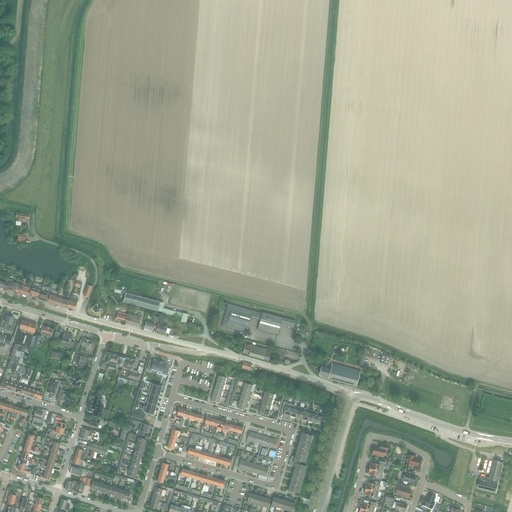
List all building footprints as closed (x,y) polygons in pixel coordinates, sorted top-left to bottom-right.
[(16,217),(17,218),(16,221),(22,221),(22,218),(29,220),(30,215),(17,213),(16,217)] [(18,239),(17,242),(18,242),(25,243),(26,243),(26,241),(25,241),(25,238),(26,235),(19,234),(18,239)] [(8,279),(5,288),(15,291),(17,282),(13,281),(13,280),(8,279)] [(18,283),(15,291),(29,296),(32,288),(24,285),(18,283)] [(42,287),(39,298),(47,301),(49,292),(44,291),(44,290),(45,286),(43,285),(42,287)] [(32,287),(30,295),(38,298),(41,290),(32,287)] [(123,293),(122,297),(124,298),(124,299),(124,302),(136,305),(158,311),(160,302),(138,296),(126,293),(126,292),(125,292),(124,292),(123,292),(123,293)] [(50,293),(48,301),(55,304),(57,296),(50,293)] [(57,296),(55,304),(61,305),(63,300),(64,298),(57,296)] [(70,301),(68,307),(75,309),(77,303),(78,300),(76,300),(77,298),(72,296),(71,298),(70,301)] [(63,300),(61,305),(62,306),(68,307),(70,300),(64,298),(63,300)] [(247,333),(251,318),(260,320),(258,329),(278,335),(279,329),(281,324),(294,327),(295,321),(262,312),(262,313),(228,303),(222,326),(247,333)] [(162,312),(162,314),(164,314),(181,319),(181,322),(186,323),(188,314),(183,312),(183,313),(176,311),(164,308),(163,308),(163,309),(162,312)] [(117,317),(116,319),(125,322),(125,323),(138,326),(141,316),(138,315),(135,315),(128,313),(127,313),(125,313),(118,311),(117,317)] [(5,325),(4,329),(12,332),(15,323),(13,322),(14,318),(13,317),(14,317),(11,316),(8,315),(5,323),(6,323),(5,325)] [(22,320),(19,331),(33,335),(37,324),(22,320)] [(146,321),(144,328),(153,330),(155,324),(146,321)] [(159,322),(156,330),(166,333),(168,325),(159,322)] [(43,326),(41,333),(42,333),(42,334),(44,335),(44,334),(47,334),(47,337),(51,338),(53,329),(49,328),(49,327),(47,327),(43,326)] [(300,326),(299,330),(297,329),(295,335),(304,338),(307,328),(300,326)] [(32,347),(36,336),(33,335),(19,331),(15,342),(32,347)] [(62,341),(61,344),(67,345),(69,346),(72,347),(74,343),(74,342),(71,342),(73,335),(64,332),(62,341)] [(37,334),(33,345),(38,347),(42,336),(37,334)] [(4,342),(10,344),(13,337),(6,335),(4,342)] [(82,343),(82,345),(81,348),(86,350),(87,347),(90,347),(92,341),(84,338),(83,340),(81,339),(80,343),(82,343)] [(16,343),(14,349),(22,352),(24,353),(26,347),(16,343)] [(255,346),(246,343),(243,352),(249,354),(249,355),(264,359),(269,361),(272,348),(268,347),(268,349),(256,346),(257,345),(255,345),(255,346)] [(363,354),(363,356),(376,360),(379,353),(365,348),(363,354)] [(14,349),(12,355),(20,358),(22,352),(14,349)] [(102,360),(99,367),(104,369),(105,368),(105,369),(108,370),(109,366),(116,368),(117,365),(120,355),(110,352),(107,362),(102,360)] [(79,355),(78,355),(76,354),(74,362),(78,363),(77,365),(78,366),(76,371),(80,372),(82,366),(82,367),(83,364),(86,365),(87,362),(91,364),(93,358),(88,357),(88,358),(79,355)] [(387,365),(390,357),(383,354),(380,362),(387,365)] [(12,355),(10,361),(18,364),(20,358),(12,355)] [(120,355),(117,365),(123,367),(126,357),(126,358),(120,357),(120,355)] [(119,375),(118,377),(124,379),(129,380),(131,381),(139,383),(144,367),(139,366),(138,371),(133,370),(135,365),(136,360),(126,357),(123,367),(122,373),(120,372),(119,375)] [(149,361),(147,369),(151,370),(151,369),(157,371),(160,361),(154,359),(153,362),(149,361)] [(16,370),(18,364),(10,361),(8,367),(16,370)] [(160,361),(157,371),(163,372),(163,374),(167,375),(169,367),(170,367),(170,365),(166,364),(167,363),(163,362),(160,361)] [(250,370),(251,368),(252,364),(243,362),(242,368),(250,370)] [(329,377),(328,378),(356,386),(360,370),(332,363),(331,369),(322,366),(319,375),(329,377)] [(219,375),(217,382),(224,384),(226,377),(219,375)] [(68,376),(67,379),(72,381),(71,384),(74,384),(73,386),(74,387),(76,388),(77,387),(77,386),(80,386),(80,385),(81,384),(81,383),(81,382),(82,379),(74,376),(73,377),(68,376)] [(1,386),(8,389),(10,382),(3,379),(3,380),(1,386)] [(57,379),(55,381),(54,382),(50,381),(47,391),(55,394),(57,386),(60,387),(62,381),(57,379)] [(10,382),(8,389),(14,391),(16,384),(10,382)] [(217,382),(215,388),(223,390),(224,384),(217,382)] [(151,383),(149,387),(152,388),(156,389),(161,391),(162,386),(157,385),(153,383),(151,383)] [(245,383),(243,389),(251,392),(253,385),(245,383)] [(16,384),(14,391),(21,393),(23,386),(16,384)] [(23,386),(21,393),(27,395),(30,388),(23,386)] [(149,387),(148,392),(150,393),(155,394),(159,396),(161,391),(156,389),(152,388),(149,387)] [(30,388),(27,395),(34,397),(36,390),(30,388)] [(215,388),(213,394),(221,396),(223,390),(215,388)] [(36,390),(34,397),(41,399),(43,392),(43,390),(40,389),(40,391),(36,390)] [(65,392),(65,390),(63,390),(60,389),(56,400),(60,401),(63,391),(65,392)] [(243,389),(241,396),(249,398),(251,392),(243,389)] [(265,392),(264,395),(264,396),(272,399),(274,394),(265,391),(265,390),(262,389),(262,391),(265,392)] [(74,404),(76,398),(70,396),(71,395),(68,394),(68,395),(63,394),(62,397),(64,398),(63,401),(66,401),(65,402),(68,403),(68,402),(74,404)] [(219,402),(221,396),(213,394),(211,400),(219,402)] [(262,401),(271,404),(272,399),(264,396),(264,395),(260,394),(260,396),(263,397),(262,401)] [(102,397),(94,395),(90,408),(95,409),(94,414),(101,417),(104,407),(100,406),(102,397)] [(241,396),(240,402),(247,404),(249,398),(241,396)] [(146,397),(145,402),(148,402),(157,405),(158,400),(149,398),(146,397)] [(262,403),(261,406),(261,407),(269,409),(271,404),(262,401),(259,399),(258,401),(262,403)] [(284,401),(281,410),(285,411),(284,413),(290,415),(292,408),(291,407),(292,404),(289,403),(284,401)] [(240,402),(238,408),(245,410),(247,404),(240,402)] [(5,403),(3,409),(2,412),(1,416),(4,416),(5,413),(6,410),(9,411),(11,405),(5,403)] [(292,408),(290,415),(296,417),(298,409),(297,409),(294,408),(295,405),(292,404),(291,407),(292,408)] [(10,419),(13,419),(17,407),(11,405),(9,411),(12,412),(10,419)] [(268,415),(269,409),(261,407),(261,406),(257,405),(257,407),(260,408),(259,412),(268,415)] [(298,409),(296,417),(302,419),(304,411),(303,411),(300,410),(301,406),(298,406),(297,409),(298,409)] [(17,407),(13,419),(15,420),(18,413),(21,415),(23,409),(17,407)] [(145,407),(143,413),(153,416),(155,410),(145,407)] [(36,410),(34,415),(42,417),(44,418),(45,416),(46,413),(47,410),(43,409),(42,409),(41,409),(38,408),(37,410),(36,410)] [(29,411),(23,409),(21,415),(24,416),(23,419),(22,418),(21,423),(25,424),(26,420),(27,416),(29,411)] [(177,414),(176,418),(178,418),(181,419),(180,420),(180,422),(180,423),(181,423),(183,424),(184,420),(183,420),(183,419),(182,419),(183,416),(185,411),(179,409),(178,412),(177,414)] [(310,413),(308,420),(314,422),(316,415),(315,414),(313,414),(314,410),(310,409),(309,413),(310,413)] [(139,430),(137,433),(143,435),(145,431),(148,432),(150,426),(142,423),(145,415),(133,411),(131,417),(130,422),(132,422),(132,423),(137,425),(140,426),(139,430)] [(316,415),(314,422),(320,424),(322,416),(318,415),(319,412),(316,411),(315,414),(316,415)] [(196,420),(195,423),(197,423),(198,420),(198,421),(202,422),(203,416),(198,414),(197,414),(195,420),(196,420)] [(32,423),(31,425),(42,428),(42,427),(44,420),(41,419),(42,417),(34,415),(33,420),(32,423)] [(57,415),(55,423),(54,426),(57,427),(65,429),(66,424),(61,422),(63,417),(57,415)] [(89,420),(87,424),(89,424),(88,424),(98,427),(101,428),(102,426),(103,422),(104,422),(105,419),(103,418),(95,416),(94,419),(91,417),(90,420),(89,420)] [(205,423),(204,426),(207,427),(208,424),(211,425),(213,419),(207,417),(205,423)] [(223,428),(223,431),(229,432),(229,430),(231,424),(225,422),(223,428)] [(122,426),(119,438),(124,440),(128,427),(122,426)] [(235,432),(235,434),(237,435),(238,432),(238,433),(241,433),(243,427),(238,426),(237,426),(235,432)] [(46,435),(58,439),(60,434),(63,434),(65,429),(57,427),(56,430),(53,429),(52,432),(50,431),(50,430),(48,429),(47,433),(46,435)] [(83,429),(81,438),(87,440),(86,441),(89,442),(93,443),(93,441),(87,439),(88,436),(91,436),(92,433),(95,434),(96,431),(89,429),(89,431),(83,429)] [(250,431),(247,440),(253,442),(252,445),(253,445),(254,445),(255,443),(254,442),(257,434),(250,431)] [(198,441),(199,438),(200,435),(196,434),(193,433),(191,439),(198,441)] [(301,437),(300,439),(310,442),(312,436),(310,435),(308,434),(302,433),(302,435),(301,436),(301,437)] [(27,440),(33,442),(36,443),(38,437),(35,436),(29,434),(27,440)] [(257,434),(254,442),(255,443),(260,444),(259,447),(261,448),(262,445),(261,444),(263,436),(257,434)] [(171,435),(169,441),(175,443),(177,443),(178,441),(176,441),(177,436),(171,435)] [(263,436),(261,444),(262,445),(266,446),(266,449),(268,449),(269,447),(268,446),(271,438),(263,436)] [(139,437),(137,443),(144,446),(146,439),(139,437)] [(271,438),(268,446),(269,447),(274,448),(277,440),(271,438)] [(298,445),(298,446),(309,449),(310,442),(300,439),(300,442),(299,442),(299,443),(298,445)] [(53,444),(52,448),(58,449),(60,443),(54,442),(51,441),(50,443),(53,444)] [(89,442),(87,448),(91,449),(90,450),(91,450),(89,456),(95,458),(97,453),(106,455),(106,454),(107,451),(108,448),(93,443),(89,442)] [(137,443),(135,450),(142,453),(144,446),(137,443)] [(374,446),(372,454),(384,457),(385,450),(387,450),(388,446),(381,444),(380,447),(374,446)] [(297,450),(296,452),(307,455),(309,449),(298,446),(298,448),(297,449),(297,450)] [(78,448),(75,456),(80,458),(80,460),(84,461),(86,454),(87,455),(88,451),(87,451),(78,448)] [(135,450),(133,456),(140,458),(142,453),(135,450)] [(201,450),(199,456),(207,459),(208,452),(201,450)] [(23,452),(21,458),(28,460),(30,460),(30,461),(34,462),(35,459),(32,458),(29,456),(29,454),(23,452)] [(295,457),(294,460),(302,462),(304,462),(307,455),(296,452),(296,455),(295,456),(295,457)] [(405,465),(412,467),(412,465),(418,466),(420,459),(414,457),(415,456),(408,454),(405,465)] [(82,466),(84,461),(80,460),(80,458),(75,456),(73,463),(82,466)] [(290,459),(289,461),(290,461),(289,465),(294,466),(294,465),(296,466),(296,463),(301,464),(302,462),(294,460),(295,457),(292,456),(291,458),(290,458),(290,459)] [(241,459),(239,468),(246,470),(247,471),(249,462),(250,459),(248,458),(247,461),(241,459)] [(256,464),(253,472),(259,474),(262,465),(263,466),(263,465),(264,463),(265,464),(266,462),(268,463),(269,461),(266,460),(263,459),(261,465),(256,464)] [(249,462),(247,471),(252,472),(253,472),(256,464),(257,461),(254,460),(254,463),(249,462)] [(498,485),(499,481),(504,462),(494,460),(490,478),(481,476),(478,488),(496,493),(498,485)] [(371,464),(370,468),(383,471),(385,462),(379,461),(379,464),(371,462),(371,464)] [(131,462),(129,469),(137,471),(139,464),(131,462)] [(295,468),(294,470),(304,473),(305,472),(307,466),(301,464),(296,463),(296,466),(295,468)] [(24,472),(27,473),(29,473),(30,470),(28,470),(25,469),(26,466),(20,464),(18,470),(24,472)] [(262,465),(259,474),(266,476),(269,467),(263,466),(262,465)] [(70,473),(78,475),(81,476),(83,470),(72,466),(71,469),(70,469),(69,471),(70,472),(70,473)] [(369,473),(369,474),(376,476),(375,479),(381,480),(383,471),(370,468),(369,473)] [(403,468),(402,472),(403,474),(405,475),(403,480),(413,483),(415,476),(413,475),(414,472),(403,468)] [(129,469),(127,475),(135,477),(137,471),(129,469)] [(293,474),(292,476),(303,479),(304,473),(294,470),(294,473),(293,474)] [(291,480),(291,483),(301,486),(303,479),(292,476),(292,479),(291,480)] [(82,482),(85,483),(85,485),(89,486),(91,479),(84,477),(82,482)] [(68,480),(65,488),(73,491),(74,488),(71,488),(73,484),(77,485),(77,486),(83,488),(85,483),(74,480),(73,482),(68,480)] [(93,480),(91,488),(97,490),(100,482),(93,480)] [(105,484),(103,491),(109,493),(112,486),(107,485),(108,482),(106,481),(105,484)] [(366,484),(365,488),(379,491),(381,482),(375,481),(374,484),(367,482),(367,484),(366,484)] [(100,482),(97,490),(103,491),(105,484),(100,482)] [(289,487),(288,490),(291,491),(294,491),(294,492),(295,492),(296,492),(299,493),(301,486),(291,483),(290,486),(289,487)] [(399,483),(396,493),(409,497),(410,494),(411,493),(411,491),(411,490),(409,489),(410,486),(399,483)] [(112,486),(109,493),(116,495),(118,488),(112,486)] [(118,488),(116,495),(122,497),(125,486),(124,490),(118,488)] [(125,486),(122,497),(128,499),(131,492),(127,491),(128,487),(125,486)] [(155,487),(154,493),(161,495),(163,489),(155,487)] [(372,496),(371,499),(377,500),(379,491),(365,488),(364,493),(365,493),(365,494),(372,496)] [(154,493),(152,499),(159,502),(161,495),(154,493)] [(424,497),(421,504),(432,509),(435,502),(434,501),(436,496),(429,493),(427,498),(424,497)] [(10,494),(7,504),(23,508),(26,499),(21,497),(19,503),(18,503),(19,499),(16,498),(16,496),(10,494)] [(274,497),(271,505),(277,507),(279,498),(280,498),(281,495),(279,494),(278,498),(274,497)] [(37,500),(36,503),(42,505),(44,499),(37,497),(35,496),(34,496),(33,499),(37,500)] [(279,498),(277,507),(282,508),(284,500),(285,500),(286,496),(284,496),(283,499),(280,498),(279,498)] [(284,500),(282,508),(287,510),(290,501),(291,498),(289,497),(288,501),(285,500),(284,500)] [(69,510),(70,505),(67,504),(68,501),(62,499),(59,507),(65,509),(64,510),(68,511),(68,510),(69,510)] [(150,506),(157,508),(159,502),(152,499),(150,506)] [(290,501),(287,510),(292,511),(294,504),(295,504),(297,499),(295,499),(294,502),(290,501)] [(362,503),(361,508),(374,511),(377,503),(371,501),(370,504),(363,502),(362,503)] [(171,504),(169,511),(170,511),(175,511),(177,506),(178,503),(175,502),(174,505),(171,504)] [(405,511),(407,504),(397,502),(395,509),(405,511)]
